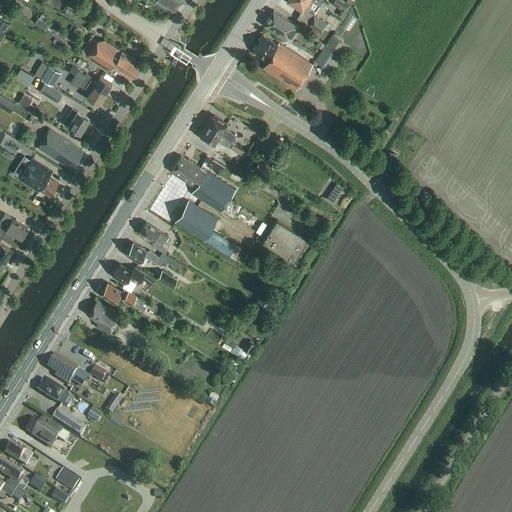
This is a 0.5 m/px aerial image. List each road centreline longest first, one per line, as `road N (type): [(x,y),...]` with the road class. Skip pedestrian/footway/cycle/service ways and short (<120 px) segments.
road 1 (primary): [(0,410),(214,72)]
road 2 (unclassified): [(474,301),(463,278),(358,169),(214,72)]
road 3 (unclassified): [(0,303),(166,42)]
road 4 (unclassified): [(368,511),(467,353),(474,301)]
road 5 (unclassified): [(421,511),(511,368)]
